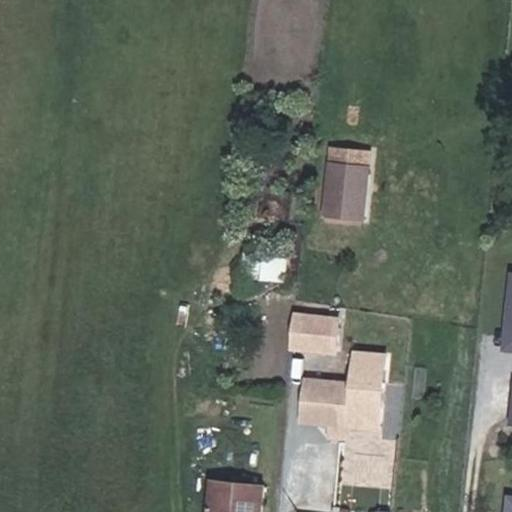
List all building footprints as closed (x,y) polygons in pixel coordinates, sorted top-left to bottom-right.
[(342,168),(313,164),(309,210),(337,212),(342,168)] [(277,279),(279,258),(248,253),(246,274),(277,279)] [(335,350),(338,318),(294,314),(291,346),(335,350)] [(390,351),(350,347),(345,381),(341,426),(381,430),(390,351)] [(341,426),(345,381),(304,378),(301,417),(323,418),(322,432),(341,434),(341,426)] [(260,511),(263,487),(213,481),(209,511),(260,511)]
